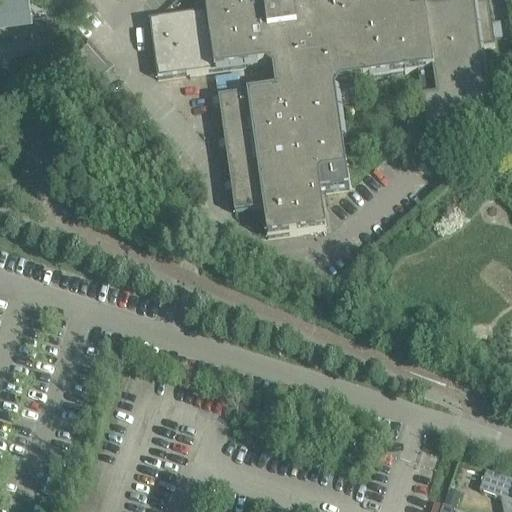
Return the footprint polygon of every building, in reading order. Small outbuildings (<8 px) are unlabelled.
[(22,0),(0,0),(0,17),(24,14),(22,0)] [(493,133),(487,91),(486,91),(480,50),(495,48),(488,4),(426,13),(423,0),(308,0),(265,6),(263,0),(193,0),(195,16),(157,22),(149,23),(157,81),(271,65),(275,92),(218,100),(212,101),(213,109),(219,108),(224,143),(218,144),(219,152),(225,151),(230,186),(224,187),(225,195),(231,194),(235,216),(263,212),(267,240),(326,232),(323,213),(320,195),(349,191),(334,85),(418,74),(429,157),(452,154),(450,139),(493,133)] [(440,0),(442,10),(461,7),(459,0),(440,0)] [(0,45),(61,37),(58,18),(0,26),(0,45)] [(71,54),(80,64),(97,84),(112,70),(113,70),(86,40),(85,41),(71,54)] [(502,511),(511,511),(511,482),(486,473),(479,493),(501,500),(502,511)] [(443,508),(454,511),(459,498),(448,494),(443,508)]
